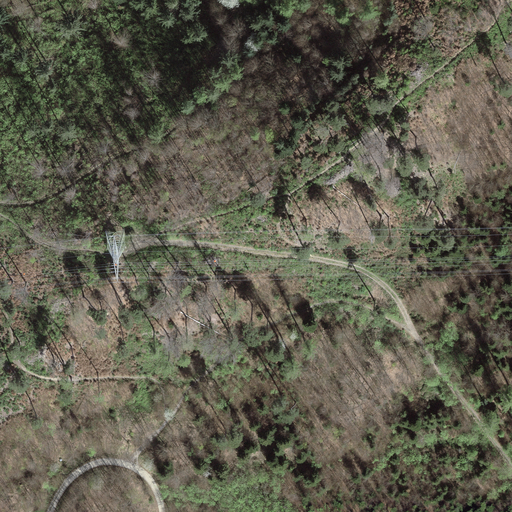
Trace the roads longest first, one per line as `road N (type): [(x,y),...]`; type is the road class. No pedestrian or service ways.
road 1 (track): [(143,243),(316,258),(367,272),(390,290),(437,369),(511,466)]
road 2 (track): [(413,333),(365,306),(318,304),(262,327),(196,381),(166,421)]
